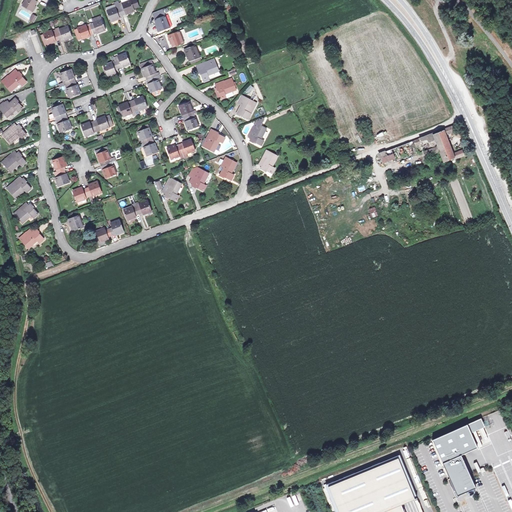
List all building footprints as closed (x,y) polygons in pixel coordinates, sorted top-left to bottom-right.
[(24,0),(21,6),(31,12),(34,7),(33,7),(36,2),(32,0),(24,0)] [(139,7),(136,0),(131,0),(122,3),(121,4),(122,5),(119,7),(120,8),(116,10),(115,8),(106,11),(110,23),(119,20),(118,17),(134,12),(133,9),(139,7)] [(152,13),(154,20),(165,16),(162,9),(152,13)] [(170,29),(165,16),(154,20),(156,24),(157,29),(155,30),(156,34),(170,29)] [(105,30),(101,20),(92,24),(77,29),(81,39),(105,30)] [(70,38),(66,27),(58,30),(59,32),(56,33),(52,34),(51,31),(42,35),(46,44),(61,39),(62,41),(70,38)] [(184,44),(179,32),(168,36),(170,41),(172,41),(174,47),(184,44)] [(199,58),(195,46),(184,50),(185,55),(187,54),(190,61),(199,58)] [(129,64),(126,54),(118,57),(119,59),(115,61),(102,65),(106,76),(115,72),(114,70),(129,64)] [(217,72),(213,60),(205,63),(207,67),(198,70),(197,70),(199,74),(200,74),(203,81),(208,79),(207,75),(217,72)] [(141,69),(152,65),(151,61),(139,66),(141,69)] [(156,73),(152,65),(141,69),(144,79),(147,85),(150,93),(161,89),(158,81),(162,79),(160,76),(155,78),(153,74),(156,73)] [(15,69),(6,77),(8,79),(17,72),(15,69)] [(80,93),(71,69),(60,74),(63,81),(65,81),(67,85),(68,88),(66,89),(69,97),(80,93)] [(21,74),(18,71),(17,72),(8,79),(6,77),(1,81),(10,91),(19,84),(21,86),(26,82),(20,75),(21,74)] [(235,90),(231,80),(223,83),(224,86),(215,89),(217,94),(218,94),(221,100),(225,99),(224,95),(235,90)] [(256,104),(241,96),(237,104),(240,105),(235,115),(239,117),(240,116),(247,120),(256,104)] [(146,108),(142,97),(133,100),(127,102),(118,106),(123,116),(131,113),(132,116),(135,115),(133,110),(137,109),(137,111),(146,108)] [(18,101),(15,98),(7,105),(3,101),(0,104),(0,109),(7,117),(15,109),(18,112),(22,108),(17,102),(18,101)] [(192,111),(189,103),(179,106),(182,115),(185,123),(188,130),(198,127),(195,119),(192,111)] [(72,128),(62,104),(51,109),(55,117),(57,116),(58,120),(56,121),(61,133),(72,128)] [(114,126),(110,116),(98,120),(91,123),(81,126),(85,137),(114,126)] [(266,130),(261,127),(265,119),(263,118),(262,120),(259,119),(258,122),(256,121),(250,131),(253,132),(249,139),(248,141),(252,143),(253,142),(261,146),(263,142),(260,140),(266,130)] [(15,123),(8,129),(10,132),(17,126),(15,123)] [(22,128),(19,124),(17,126),(10,132),(8,129),(2,134),(10,144),(19,136),(22,139),(25,135),(20,129),(22,128)] [(454,160),(465,156),(463,150),(453,153),(446,134),(454,131),(452,124),(413,139),(416,145),(422,143),(431,169),(445,163),(444,162),(454,158),(454,160)] [(151,137),(148,128),(137,132),(142,144),(143,148),(146,156),(157,152),(154,143),(151,137)] [(218,133),(215,131),(213,134),(209,141),(206,140),(202,146),(213,152),(219,142),(222,143),(224,138),(217,135),(218,133)] [(194,151),(190,140),(166,149),(170,160),(179,157),(178,154),(181,153),(184,152),(185,154),(194,151)] [(412,150),(408,141),(405,142),(378,152),(381,161),(412,150)] [(116,175),(107,150),(97,154),(100,163),(102,162),(105,169),(103,169),(106,178),(116,175)] [(276,157),(266,151),(262,158),(265,160),(261,167),(259,169),(263,171),(264,170),(271,174),(274,169),(271,167),(276,157)] [(21,155),(18,152),(17,153),(11,158),(9,156),(2,162),(11,172),(19,164),(21,167),(26,163),(20,157),(21,155)] [(67,166),(63,158),(54,162),(60,177),(56,179),(60,188),(71,183),(64,167),(67,166)] [(235,165),(225,159),(221,165),(224,167),(219,177),(222,179),(223,177),(230,180),(233,176),(230,175),(235,165)] [(208,175),(197,168),(195,172),(191,170),(188,176),(191,178),(193,176),(196,178),(193,184),(191,187),(194,188),(195,187),(203,191),(205,186),(203,185),(208,175)] [(19,177),(13,183),(15,185),(22,179),(19,177)] [(26,182),(23,178),(22,179),(15,185),(13,183),(7,188),(16,198),(24,190),(27,193),(30,189),(25,183),(26,182)] [(180,184),(169,178),(165,185),(168,187),(165,194),(163,197),(167,199),(168,197),(174,201),(176,196),(174,195),(180,184)] [(160,180),(154,182),(157,190),(163,188),(160,180)] [(102,192),(97,182),(89,185),(89,188),(83,190),(82,188),(72,192),(77,202),(86,199),(85,197),(92,194),(93,196),(102,192)] [(152,211),(148,200),(139,204),(136,205),(123,210),(128,221),(137,217),(136,215),(142,212),(143,214),(152,211)] [(33,207),(30,205),(29,206),(27,203),(20,208),(14,214),(23,224),(31,216),(33,218),(37,215),(31,209),(33,207)] [(372,217),(378,215),(375,207),(369,209),(372,217)] [(84,227),(79,215),(68,220),(69,223),(71,222),(75,231),(84,227)] [(123,232),(119,221),(111,224),(112,227),(106,230),(105,227),(95,231),(100,243),(110,239),(109,237),(123,232)] [(38,232),(35,229),(33,231),(28,236),(25,234),(19,239),(28,248),(37,241),(40,244),(43,240),(37,233),(38,232)] [(481,418),(432,440),(453,487),(457,496),(476,488),(470,475),(461,455),(477,447),(471,433),(485,427),(481,418)] [(398,458),(328,486),(338,511),(403,511),(400,503),(414,497),(398,458)]
